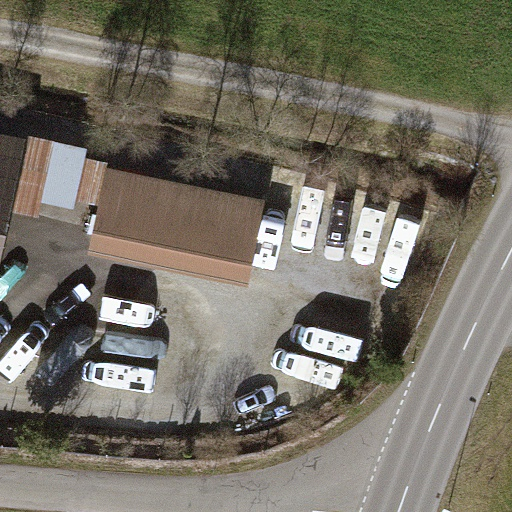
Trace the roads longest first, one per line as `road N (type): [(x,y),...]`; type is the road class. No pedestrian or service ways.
road 1 (track): [(511,137),(0,35)]
road 2 (unclassified): [(366,511),(0,485)]
road 3 (unknown): [(0,394),(75,383),(150,339),(287,321)]
road 4 (tertiary): [(399,511),(511,256)]
